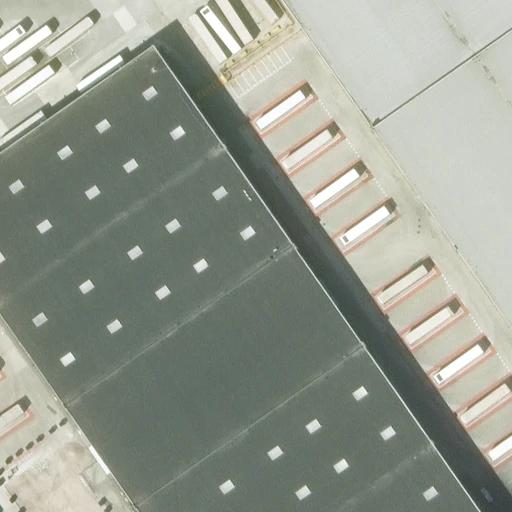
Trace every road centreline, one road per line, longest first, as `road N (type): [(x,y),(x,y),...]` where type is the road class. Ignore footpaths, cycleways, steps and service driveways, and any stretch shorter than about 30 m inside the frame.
road 1 (unknown): [(271,0),(511,336)]
road 2 (unknown): [(159,2),(0,131)]
